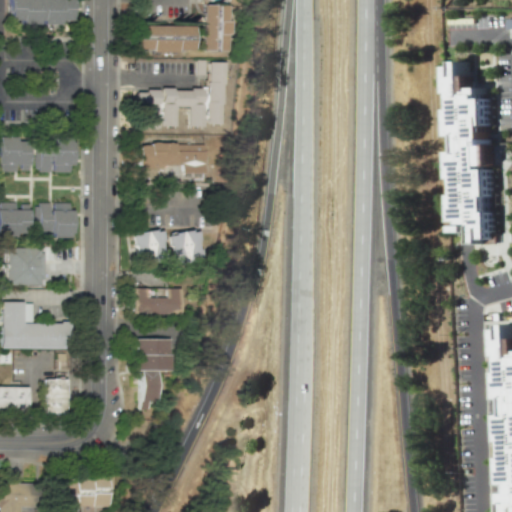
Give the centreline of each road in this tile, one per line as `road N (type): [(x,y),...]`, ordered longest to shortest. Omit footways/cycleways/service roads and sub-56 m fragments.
road 1 (motorway): [(286,0),(253,274),(225,362),(151,511)]
road 2 (residential): [(0,441),(70,440),(96,413),(100,0)]
road 3 (motorway): [(411,511),(371,0)]
road 4 (motorway): [(352,511),(362,0)]
road 5 (motorway): [(300,96),(292,511)]
